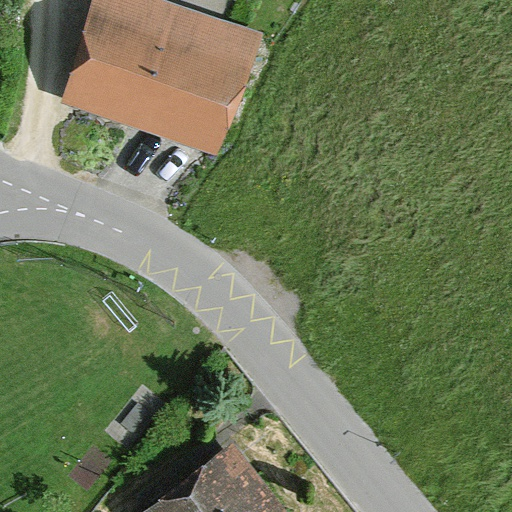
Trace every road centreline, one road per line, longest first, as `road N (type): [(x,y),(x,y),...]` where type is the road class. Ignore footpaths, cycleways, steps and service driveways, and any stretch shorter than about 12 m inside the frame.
road 1 (residential): [(27,192),(143,240),(212,287),(401,511)]
road 2 (unknown): [(252,329),(274,0)]
